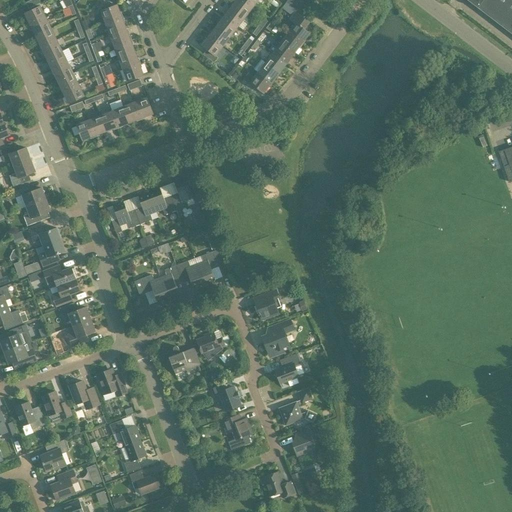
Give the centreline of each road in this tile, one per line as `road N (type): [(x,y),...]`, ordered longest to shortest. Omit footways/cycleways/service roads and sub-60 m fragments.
road 1 (residential): [(261,459),(278,453),(236,310),(136,343)]
road 2 (residential): [(188,142),(278,105),(341,27)]
road 3 (residential): [(136,343),(187,481),(174,511)]
road 4 (residential): [(72,184),(87,204),(124,347)]
road 5 (residential): [(0,29),(20,56),(72,184)]
road 6 (residential): [(2,390),(124,347)]
road 7 (residential): [(72,184),(188,142)]
